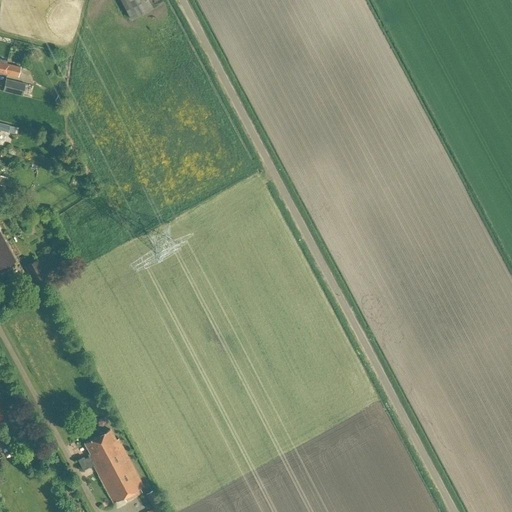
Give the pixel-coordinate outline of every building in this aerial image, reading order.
[(147,0),(119,0),(130,19),(152,7),(147,0)] [(6,64),(7,61),(0,59),(0,73),(6,75),(7,74),(18,77),(20,67),(6,64)] [(3,91),(22,96),(25,83),(6,79),(3,91)] [(0,131),(8,133),(10,127),(0,124),(0,131)] [(0,269),(14,262),(0,235),(0,269)] [(34,286),(47,279),(37,261),(24,267),(34,286)] [(144,486),(118,439),(118,438),(115,440),(110,429),(104,433),(102,432),(99,434),(98,436),(84,443),(90,453),(88,455),(89,457),(84,459),(83,457),(78,460),(83,470),(88,467),(87,464),(91,461),(113,503),(144,486)] [(0,484),(10,480),(6,472),(0,475),(0,484)] [(164,511),(161,504),(153,490),(145,494),(153,508),(150,510),(150,511),(164,511)]
